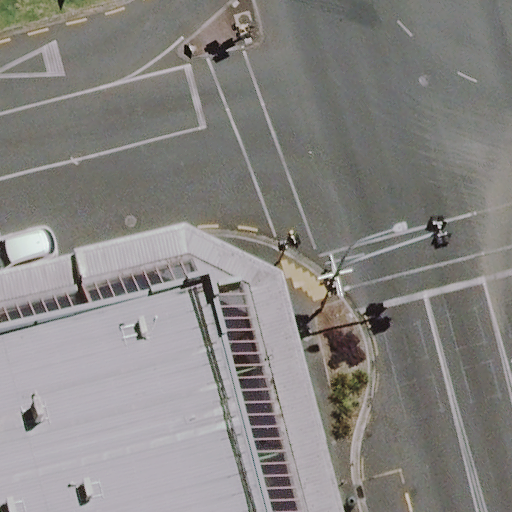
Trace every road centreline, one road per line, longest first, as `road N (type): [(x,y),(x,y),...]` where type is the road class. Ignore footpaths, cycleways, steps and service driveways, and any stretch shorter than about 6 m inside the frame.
road 1 (residential): [(0,180),(454,64)]
road 2 (residential): [(0,176),(188,0)]
road 3 (secondary): [(511,206),(454,64)]
